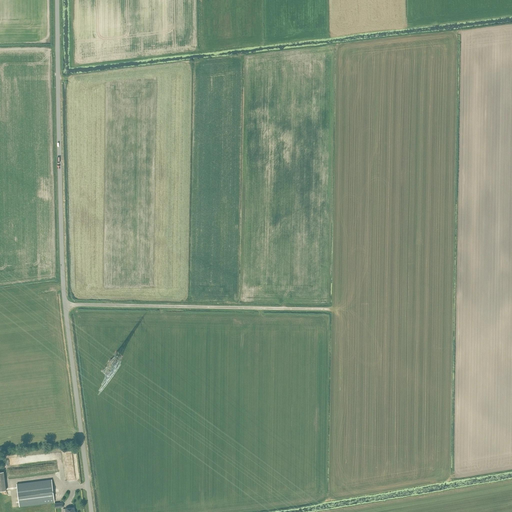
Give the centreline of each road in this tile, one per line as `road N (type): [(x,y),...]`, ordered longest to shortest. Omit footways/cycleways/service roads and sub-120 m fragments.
road 1 (unclassified): [(65,305),(57,0)]
road 2 (unclassified): [(331,310),(65,305)]
road 3 (unclassified): [(90,511),(65,305)]
